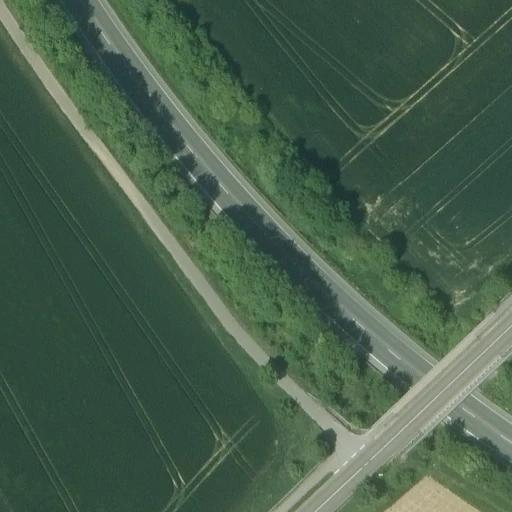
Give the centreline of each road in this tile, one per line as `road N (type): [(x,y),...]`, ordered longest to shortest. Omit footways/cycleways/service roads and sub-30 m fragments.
road 1 (primary): [(77,0),(226,196),(349,318),(511,444)]
road 2 (track): [(0,17),(219,321),(364,468)]
road 3 (unclassified): [(511,333),(317,511)]
